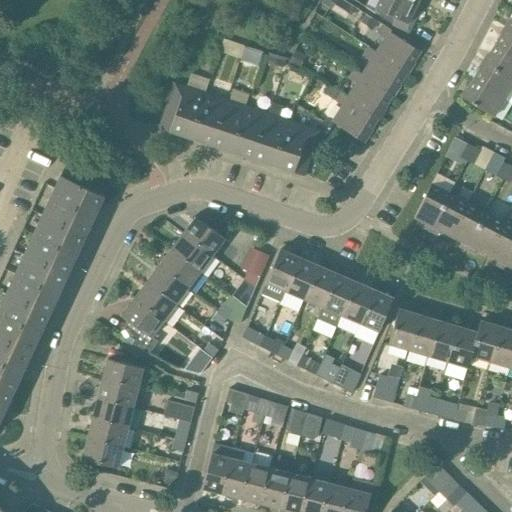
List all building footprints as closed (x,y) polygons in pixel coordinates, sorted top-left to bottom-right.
[(417,4),(409,0),(378,0),(374,8),(394,18),(391,25),(408,33),(418,12),(414,10),(417,4)] [(377,22),(366,15),(362,21),(373,29),(377,22)] [(385,39),(377,52),(375,55),(406,74),(420,52),(390,32),(391,31),(383,26),(377,34),(385,39)] [(511,56),(511,32),(506,29),(495,46),(511,56)] [(258,62),(262,50),(224,39),(220,51),(258,62)] [(511,81),(511,56),(495,46),(484,63),(511,81)] [(361,77),(392,97),(406,74),(375,55),(377,52),(369,47),(363,57),(371,62),(363,75),(361,77)] [(511,81),(484,63),(473,80),(504,100),(511,87),(511,81)] [(377,119),(392,97),(361,77),(363,75),(355,70),(349,79),(357,84),(349,97),(347,100),(377,119)] [(493,118),(504,100),(473,80),(462,98),(493,118)] [(159,129),(183,137),(199,91),(174,83),(159,129)] [(339,92),(328,85),(324,93),(334,99),(339,92)] [(207,145),(223,99),(199,91),(183,137),(207,145)] [(363,142),(377,119),(347,100),(349,97),(341,92),(335,101),(343,106),(332,122),(363,142)] [(231,153),(247,107),(223,99),(207,145),(231,153)] [(231,153),(255,161),(271,115),(247,107),(231,153)] [(271,115),(255,161),(279,169),(295,123),(271,115)] [(319,131),(295,123),(279,169),(304,177),(319,131)] [(459,156),(466,160),(474,147),(466,143),(459,156)] [(480,150),(474,147),(466,160),(473,164),(480,150)] [(502,179),(509,165),(502,161),(495,175),(502,179)] [(511,176),(511,166),(509,165),(502,179),(509,182),(511,176)] [(65,166),(61,177),(104,197),(109,186),(65,166)] [(43,216),(86,236),(104,197),(61,177),(43,216)] [(429,232),(449,194),(430,185),(413,218),(424,224),(422,228),(429,232)] [(450,237),(467,204),(449,194),(429,232),(437,236),(439,231),(450,237)] [(466,251),(485,213),(467,204),(450,237),(461,243),(458,247),(466,251)] [(487,256),(504,222),(485,213),(466,251),(474,255),(476,250),(487,256)] [(24,255),(68,275),(86,236),(43,216),(24,255)] [(193,217),(181,234),(210,255),(223,239),(193,217)] [(503,270),(511,251),(511,226),(504,222),(487,256),(497,261),(495,266),(503,270)] [(169,250),(198,272),(210,255),(181,234),(169,250)] [(265,283),(260,294),(280,302),(284,291),(298,258),(279,249),(274,262),(265,283)] [(186,288),(198,272),(169,250),(157,267),(186,288)] [(246,256),(241,268),(248,271),(244,279),(244,280),(254,288),(257,280),(259,277),(268,255),(259,251),(256,260),(246,256)] [(511,251),(503,270),(510,273),(511,269),(511,251)] [(6,294),(50,314),(68,275),(24,255),(6,294)] [(298,258),(284,291),(303,299),(317,266),(298,258)] [(303,299),(321,307),(336,274),(317,266),(303,299)] [(145,283),(174,304),(186,288),(157,267),(145,283)] [(322,307),(317,318),(336,326),(340,315),(354,282),(336,274),(322,307)] [(239,288),(237,290),(244,294),(239,301),(246,307),(254,288),(244,280),(239,288)] [(354,282),(340,315),(359,323),(373,290),(354,282)] [(162,321),(174,304),(145,283),(133,299),(162,321)] [(360,323),(355,334),(373,342),(392,298),(373,290),(359,323),(360,323)] [(0,308),(0,338),(31,353),(50,314),(6,294),(0,308)] [(157,341),(151,337),(162,321),(133,299),(121,316),(129,322),(119,336),(149,353),(157,341)] [(224,301),(217,310),(227,318),(233,308),(225,302),(224,301)] [(408,349),(418,314),(398,308),(388,343),(408,349)] [(227,318),(217,310),(211,317),(221,325),(227,318)] [(408,349),(427,355),(438,319),(418,314),(408,349)] [(447,361),(457,325),(438,319),(427,355),(447,361)] [(470,355),(471,356),(489,361),(500,326),(479,320),(476,331),(477,331),(470,355)] [(448,361),(443,375),(463,381),(467,367),(471,356),(470,355),(477,331),(476,331),(457,325),(447,361),(448,361)] [(509,367),(511,356),(511,329),(500,326),(489,361),(509,367)] [(256,332),(247,327),(242,337),(251,342),(256,332)] [(31,353),(0,338),(0,386),(13,393),(31,353)] [(209,341),(202,350),(212,357),(218,348),(209,341)] [(278,356),(283,346),(275,342),(270,352),(278,356)] [(283,346),(278,356),(287,361),(292,351),(283,346)] [(108,359),(103,380),(138,388),(143,368),(108,359)] [(306,370),(315,374),(320,365),(311,360),(306,370)] [(329,369),(320,365),(315,374),(323,379),(329,369)] [(400,381),(379,374),(376,387),(373,397),(383,400),(383,399),(393,403),(400,381)] [(357,383),(348,379),(343,389),(352,393),(357,383)] [(98,400),(133,408),(138,388),(103,380),(98,400)] [(0,421),(13,393),(0,386),(0,421)] [(229,388),(224,401),(230,403),(228,410),(241,415),(243,408),(248,394),(229,388)] [(183,400),(195,403),(198,392),(186,389),(183,400)] [(413,409),(416,398),(406,395),(403,406),(413,409)] [(254,412),(251,422),(261,425),(264,415),(268,400),(258,397),(254,412)] [(425,401),(416,398),(413,409),(422,412),(425,401)] [(98,400),(93,419),(128,428),(133,408),(98,400)] [(194,407),(168,400),(164,415),(191,422),(194,407)] [(265,415),(263,423),(270,425),(271,423),(277,403),(268,400),(264,415),(265,415)] [(445,418),(454,420),(456,409),(447,408),(445,418)] [(456,409),(454,420),(464,422),(466,411),(456,409)] [(289,433),(301,436),(306,415),(296,412),(291,411),(287,429),(289,433)] [(494,427),(496,416),(486,414),(484,426),(494,427)] [(315,418),(306,415),(301,436),(313,439),(317,436),(322,420),(315,418)] [(496,416),(494,427),(504,429),(506,418),(496,416)] [(128,428),(93,419),(88,439),(123,448),(128,428)] [(335,422),(332,435),(342,438),(346,426),(335,422)] [(346,426),(342,438),(351,441),(355,428),(346,426)] [(176,429),(173,439),(185,442),(188,432),(176,429)] [(375,434),(369,453),(379,456),(381,451),(385,436),(375,433),(375,434)] [(118,468),(123,448),(88,439),(83,460),(118,468)] [(185,442),(173,439),(171,448),(183,451),(185,442)] [(203,489),(224,494),(235,449),(215,444),(203,489)] [(235,449),(224,494),(243,499),(253,463),(243,461),(245,451),(235,449)] [(253,463),(243,499),(263,504),(272,469),(270,468),(273,457),(256,452),(253,463)] [(437,463),(424,476),(430,482),(432,484),(439,491),(451,478),(452,477),(444,470),(437,463)] [(178,472),(166,469),(164,478),(175,481),(178,472)] [(272,469),(263,504),(283,509),(292,474),(272,469)] [(292,474),(283,509),(293,511),(303,511),(312,479),(292,474)] [(351,489),(345,511),(366,511),(374,483),(353,478),(350,489),(351,489)] [(312,479),(303,511),(324,511),(331,484),(312,479)] [(331,484),(324,511),(345,511),(351,489),(350,489),(331,484)] [(456,503),(465,494),(457,487),(448,496),(456,503)] [(465,494),(456,503),(463,509),(471,501),(474,498),(467,492),(465,494)]
